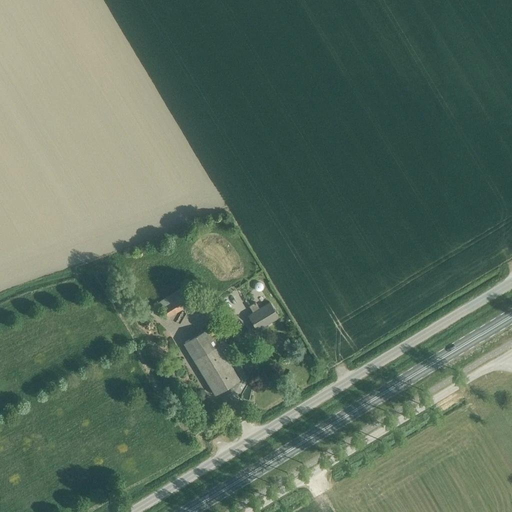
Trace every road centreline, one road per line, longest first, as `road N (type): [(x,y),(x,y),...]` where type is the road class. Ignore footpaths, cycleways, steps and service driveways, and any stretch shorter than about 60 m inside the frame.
road 1 (unclassified): [(131,511),(511,281)]
road 2 (primary): [(186,511),(511,315)]
road 3 (unclassified): [(249,511),(511,353)]
